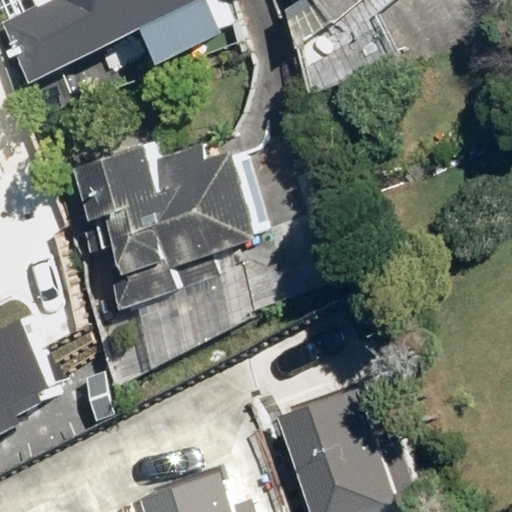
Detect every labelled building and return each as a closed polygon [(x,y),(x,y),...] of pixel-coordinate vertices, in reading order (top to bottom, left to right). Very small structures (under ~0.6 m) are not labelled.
[(27,0),(3,12),(39,84),(142,33),(159,68),(224,36),(206,0),(27,0)] [(313,0),(333,26),(368,0),(313,0)] [(146,150),(75,173),(102,258),(121,252),(130,278),(173,264),(176,274),(263,247),(235,158),(210,166),(202,142),(149,159),(146,150)] [(401,511),(371,395),(283,423),(300,487),(292,489),(298,511),(401,511)] [(255,511),(251,498),(233,504),(224,478),(128,511),(255,511)]
